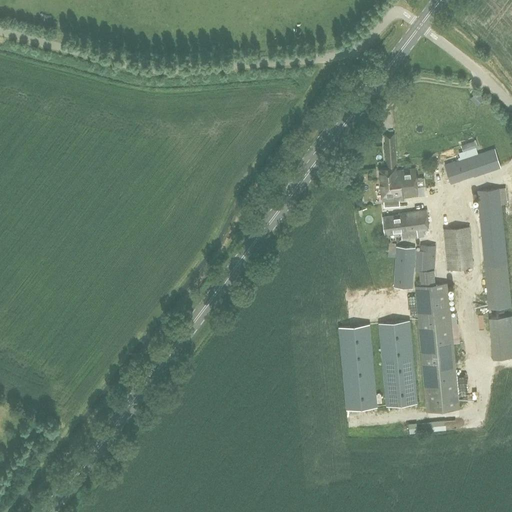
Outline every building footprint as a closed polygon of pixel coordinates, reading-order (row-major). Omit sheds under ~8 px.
[(388,168),(381,168),(382,178),(383,191),(383,201),(385,201),(386,205),(401,204),(401,200),(404,200),(404,197),(406,197),(419,196),(418,187),(423,186),(424,185),(424,180),(422,179),(418,179),(417,169),(398,170),(397,167),(395,133),(386,134),(388,168)] [(477,148),(474,138),(462,142),(465,152),(477,148)] [(451,182),(501,166),(495,148),(445,165),(451,182)] [(511,306),(507,263),(502,204),(507,203),(506,187),(500,187),(478,189),(489,308),(511,306)] [(418,237),(417,231),(430,229),(427,209),(399,213),(400,214),(384,216),(386,233),(402,231),(403,238),(418,237)] [(445,230),(449,269),(473,266),(469,227),(445,230)] [(436,284),(435,272),(436,246),(421,245),(420,271),(421,285),(415,286),(427,412),(460,408),(448,282),(436,284)] [(413,288),(415,247),(397,246),(395,287),(413,288)] [(511,317),(511,315),(490,317),(494,358),(511,355),(511,317)] [(409,320),(379,323),(387,405),(417,402),(409,320)] [(377,406),(369,324),(339,327),(347,409),(377,406)] [(430,426),(457,424),(457,417),(430,418),(430,426)]
